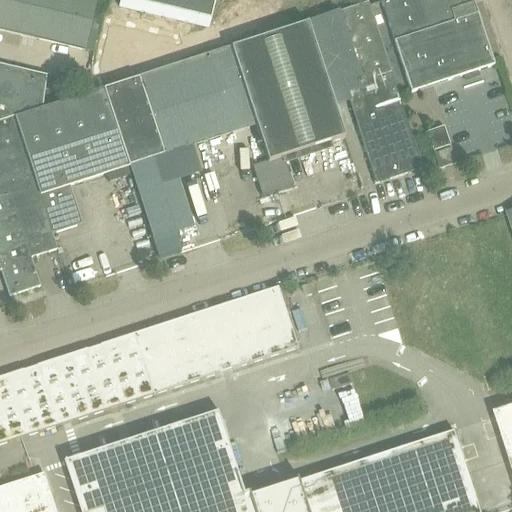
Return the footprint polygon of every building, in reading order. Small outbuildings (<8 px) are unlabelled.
[(0,0),(0,30),(83,50),(89,23),(94,0),(0,0)] [(119,0),(119,3),(118,7),(208,28),(214,0),(119,0)] [(380,0),(410,93),(456,78),(493,66),(471,0),(380,0)] [(344,86),(375,184),(421,169),(411,138),(368,4),(354,9),(322,19),(339,71),(334,77),(344,86)] [(96,68),(102,91),(185,65),(176,36),(107,20),(96,68)] [(267,164),(282,159),(344,139),(307,25),(230,50),(255,127),(267,164)] [(255,127),(230,50),(185,65),(102,91),(101,91),(127,169),(152,243),(174,236),(150,161),(153,160),(163,157),(255,127)] [(0,66),(0,122),(13,119),(42,109),(45,78),(0,66)] [(69,188),(124,170),(127,169),(101,91),(83,97),(42,109),(13,119),(31,174),(51,235),(81,225),(69,188)] [(0,184),(31,174),(13,119),(0,122),(0,184)] [(443,128),(427,133),(433,152),(449,146),(443,128)] [(438,170),(450,166),(455,164),(451,150),(434,155),(438,170)] [(358,166),(337,170),(342,194),(363,189),(358,166)] [(51,235),(31,174),(0,184),(0,269),(1,272),(8,298),(39,288),(30,259),(56,250),(51,235)] [(0,446),(23,439),(64,426),(299,349),(280,289),(0,380),(0,446)] [(511,472),(511,408),(493,415),(511,472)] [(253,496),(248,498),(221,415),(67,465),(81,511),(480,511),(455,434),(254,499),(253,496)] [(0,497),(0,502),(3,511),(49,511),(41,484),(39,485),(33,487),(0,497)]
